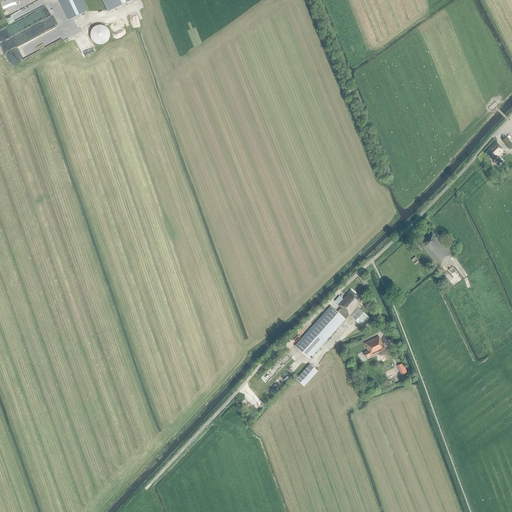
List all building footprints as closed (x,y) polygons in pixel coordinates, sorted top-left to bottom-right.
[(40,0),(32,5),(35,11),(44,6),(41,0),(40,0)] [(80,0),(58,0),(68,21),(87,13),(80,0)] [(103,0),(109,11),(132,0),(103,0)] [(20,12),(7,17),(9,23),(22,17),(20,12)] [(90,34),(90,37),(90,39),(91,42),(93,44),(96,46),(98,46),(101,46),(104,46),(106,44),(108,42),(109,39),(109,37),(109,34),(108,31),(106,29),(104,28),(101,27),(98,27),(96,28),(93,29),(91,31),(90,34)] [(11,40),(0,43),(0,44),(3,52),(14,48),(11,40)] [(83,45),(79,47),(85,58),(92,55),(87,45),(84,46),(83,45)] [(5,54),(10,66),(19,62),(18,59),(16,60),(13,54),(12,51),(5,54)] [(511,146),(511,144),(507,138),(503,140),(510,149),(511,146)] [(503,150),(496,142),(488,149),(489,150),(485,153),(498,166),(503,162),(497,156),(503,150)] [(455,255),(439,237),(437,238),(433,233),(422,243),(422,244),(420,245),(440,268),(455,255)] [(358,305),(360,303),(359,302),(363,298),(359,294),(357,296),(350,290),(342,299),(339,296),(335,301),(341,307),(337,312),(331,306),(294,346),(309,359),(349,316),(361,327),(369,318),(357,307),(359,306),(358,305)] [(364,353),(366,357),(366,358),(384,350),(378,337),(364,344),(368,351),(364,353)] [(310,364),(296,379),(304,386),(318,371),(310,364)] [(388,381),(397,377),(394,371),(386,376),(388,381)]
